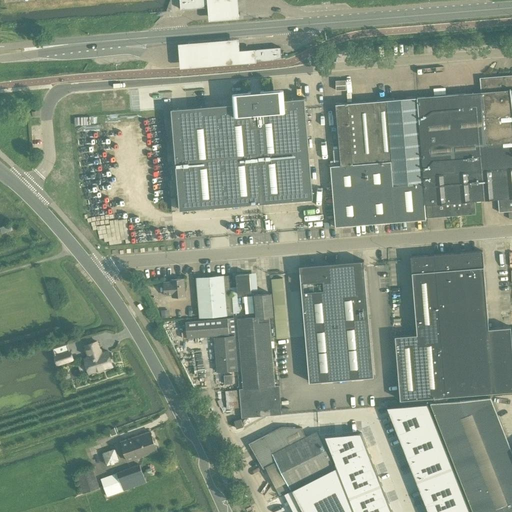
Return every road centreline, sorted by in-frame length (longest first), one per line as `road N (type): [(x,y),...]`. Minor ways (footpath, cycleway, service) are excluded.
road 1 (unclassified): [(511,52),(56,91),(45,113),(44,174),(25,195)]
road 2 (secondary): [(34,48),(511,8)]
road 3 (unclassified): [(92,270),(511,232)]
road 4 (tertiary): [(224,511),(149,356),(92,270)]
road 5 (unclassified): [(263,511),(203,392)]
